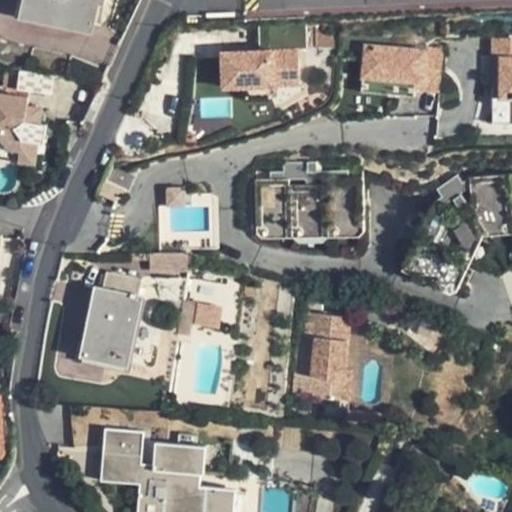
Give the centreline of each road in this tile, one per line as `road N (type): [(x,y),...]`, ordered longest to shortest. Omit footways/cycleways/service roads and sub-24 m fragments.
road 1 (residential): [(165,0),(89,155),(36,302),(25,426),(28,457),(43,484)]
road 2 (unknown): [(130,70),(16,30),(3,0)]
